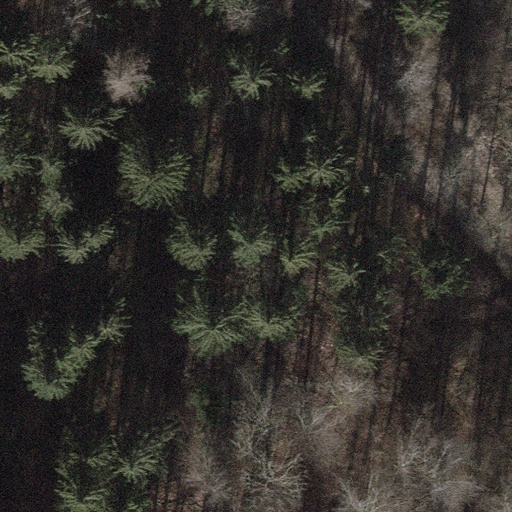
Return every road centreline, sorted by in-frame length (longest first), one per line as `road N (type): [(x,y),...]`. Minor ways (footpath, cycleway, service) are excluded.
road 1 (track): [(286,0),(511,299)]
road 2 (track): [(387,0),(511,196)]
